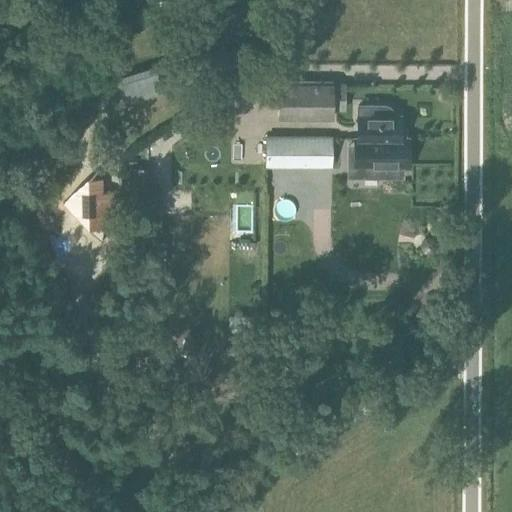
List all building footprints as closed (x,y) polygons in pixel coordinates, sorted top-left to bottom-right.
[(206,55),(205,55),(210,75),(259,59),(255,40),(235,46),(233,34),(203,43),(206,55)] [(165,67),(160,52),(122,63),(127,79),(120,81),(127,103),(172,89),(170,85),(194,77),(188,60),(165,67)] [(333,118),(333,82),(278,82),(277,118),(333,118)] [(392,108),(388,106),(359,105),(359,138),(355,138),(355,176),(392,176),(395,175),(398,173),(400,170),(401,167),(408,167),(409,137),(400,137),(401,115),(394,115),(394,111),(392,108)] [(265,167),(332,167),(332,135),(266,136),(265,167)] [(114,206),(114,192),(102,192),(102,179),(89,179),(73,195),(81,202),(74,210),(89,225),(103,225),(103,206),(114,206)] [(26,201),(26,213),(47,212),(46,200),(26,201)]
